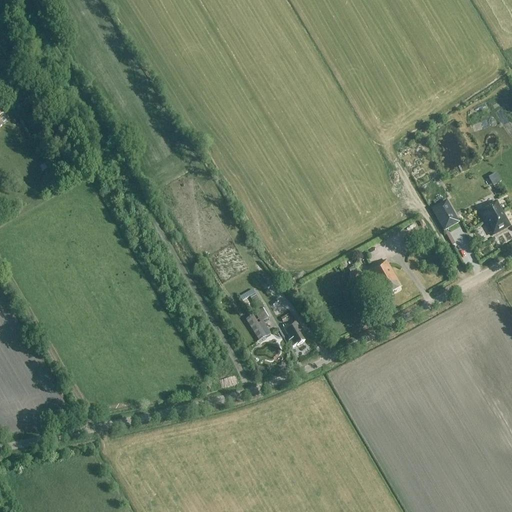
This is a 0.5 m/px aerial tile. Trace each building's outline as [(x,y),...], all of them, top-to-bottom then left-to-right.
[(504,168),(498,173),(504,181),(511,176),(504,168)] [(501,184),(506,196),(511,193),(511,182),(511,179),(501,184)] [(458,224),(446,201),(430,210),(443,233),(458,224)] [(479,212),(493,237),(509,227),(496,203),(479,212)] [(382,298),(401,287),(386,261),(366,272),(375,289),(377,288),(382,298)] [(348,275),(352,282),(361,278),(357,271),(354,266),(348,269),(351,274),(348,275)] [(239,297),(242,301),(248,298),(254,295),(252,290),(239,297)] [(259,304),(254,295),(248,298),(250,301),(252,301),(255,307),(259,304)] [(268,320),(262,310),(255,314),(260,324),(268,320)] [(244,322),(258,343),(265,338),(252,317),(244,322)] [(295,322),(289,326),(286,328),(284,326),(283,327),(290,340),(289,341),(292,348),(296,346),(297,346),(304,342),(298,332),(301,331),(295,322)]
